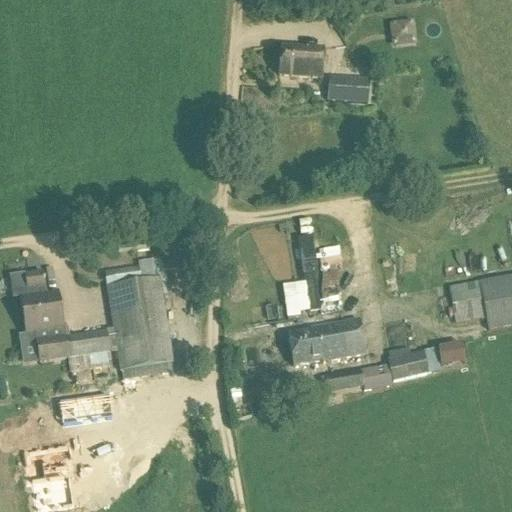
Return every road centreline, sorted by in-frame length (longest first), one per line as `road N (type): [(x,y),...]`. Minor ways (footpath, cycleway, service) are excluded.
road 1 (track): [(0,245),(194,213),(216,221),(254,218),(511,174)]
road 2 (track): [(234,0),(213,357),(240,511)]
